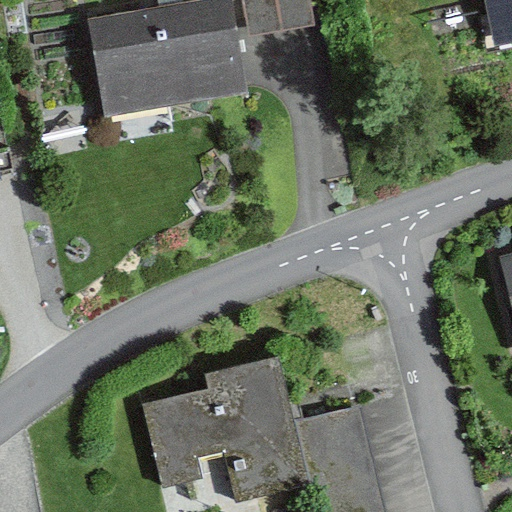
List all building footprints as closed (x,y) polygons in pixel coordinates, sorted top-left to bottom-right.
[(293,0),(227,0),(233,37),(297,28),(293,0)] [(511,0),(468,0),(476,49),(511,42),(511,0)] [(214,7),(79,26),(92,120),(227,101),(214,7)] [(511,253),(490,258),(510,357),(511,357),(511,253)] [(195,389),(134,403),(152,480),(188,471),(184,452),(214,445),(226,497),(288,483),(280,452),(274,425),(258,360),(192,375),(195,389)] [(350,434),(343,407),(274,425),(280,452),(350,434)] [(280,452),(288,483),(358,466),(350,434),(280,452)] [(358,466),(288,483),(295,511),(306,511),(366,499),(358,466)] [(369,511),(366,499),(306,511),(369,511)]
